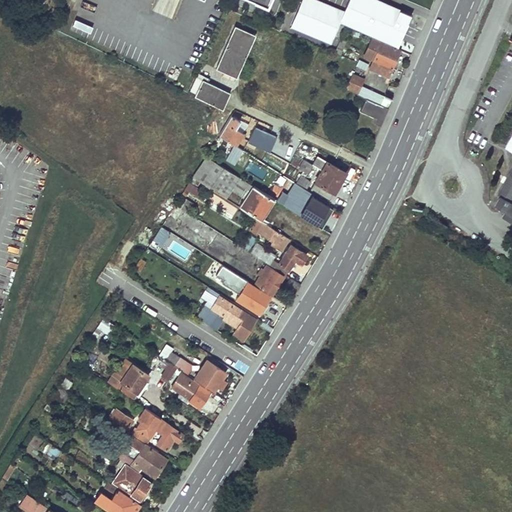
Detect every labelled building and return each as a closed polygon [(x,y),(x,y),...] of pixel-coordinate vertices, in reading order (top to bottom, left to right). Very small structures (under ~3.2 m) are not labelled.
[(156,0),(152,10),(173,19),(181,0),(156,0)] [(339,21),(339,19),(397,45),(407,21),(403,9),(381,0),(346,0),(342,11),(317,0),(301,0),(290,25),(329,42),(332,34),(340,37),(345,24),(339,21)] [(403,9),(407,21),(411,13),(403,9)] [(233,24),(215,67),(236,75),(254,33),(233,24)] [(372,60),(368,67),(387,75),(399,48),(381,39),(371,35),(361,55),(372,60)] [(340,37),(333,52),(346,57),(349,50),(342,47),(345,40),(340,37)] [(197,72),(189,89),(195,91),(201,78),(207,81),(208,77),(197,72)] [(350,72),(344,88),(364,97),(388,107),(391,98),(360,84),(363,78),(350,72)] [(195,91),(193,94),(221,108),(229,92),(228,91),(207,81),(201,78),(195,91)] [(364,97),(356,114),(380,125),(388,107),(364,97)] [(230,115),(218,135),(235,145),(242,134),(241,133),(234,129),(239,120),(230,115)] [(239,120),(234,129),(241,133),(246,124),(239,120)] [(255,127),(248,140),(267,151),(275,136),(255,127)] [(302,138),(292,133),(289,140),(299,144),(302,138)] [(506,211),(504,215),(511,219),(511,136),(506,148),(511,151),(511,169),(498,195),(501,197),(496,205),(506,211)] [(303,159),(297,167),(306,173),(312,164),(322,170),(310,188),(329,200),(346,173),(317,154),(311,164),(303,159)] [(205,155),(192,176),(225,197),(231,190),(244,198),(239,206),(256,217),(260,219),(274,198),(270,195),(253,185),(205,155)] [(312,166),(307,174),(314,177),(318,169),(312,166)] [(282,191),(276,199),(322,228),(333,208),(304,191),(305,189),(306,189),(310,182),(300,176),(288,194),(282,191)] [(258,177),(253,185),(270,195),(275,188),(258,177)] [(188,182),(181,193),(185,195),(188,191),(196,196),(200,189),(188,182)] [(188,212),(194,203),(183,197),(178,206),(188,212)] [(333,208),(322,228),(327,231),(339,212),(333,208)] [(256,217),(248,230),(254,235),(256,232),(271,242),(269,245),(280,252),(289,237),(260,219),(256,217)] [(161,226),(153,239),(162,245),(170,231),(161,226)] [(249,235),(242,246),(248,250),(255,239),(249,235)] [(256,242),(250,251),(268,263),(274,255),(256,242)] [(290,244),(278,262),(288,269),(294,259),(300,262),(305,254),(290,244)] [(214,275),(240,291),(247,281),(247,280),(221,264),(214,275)] [(259,275),(254,284),(271,295),(283,275),(266,265),(263,270),(260,268),(257,274),(259,275)] [(297,290),(301,284),(290,277),(286,283),(297,290)] [(210,279),(206,286),(213,290),(217,293),(218,293),(222,287),(210,279)] [(240,291),(236,299),(259,313),(269,296),(247,281),(240,291)] [(211,293),(205,302),(210,305),(217,293),(213,290),(211,293)] [(210,305),(200,320),(216,329),(222,319),(237,327),(233,332),(243,338),(256,318),(217,293),(210,305)] [(205,302),(196,317),(200,320),(210,305),(205,302)] [(98,325),(91,336),(96,340),(103,329),(98,325)] [(165,358),(172,347),(165,343),(158,354),(165,358)] [(171,351),(165,359),(177,367),(181,369),(186,361),(171,351)] [(107,380),(116,386),(132,397),(135,394),(144,380),(148,374),(124,358),(117,368),(116,367),(107,380)] [(164,358),(160,365),(165,368),(161,375),(168,379),(169,376),(170,377),(177,367),(165,359),(164,358)] [(206,359),(193,378),(213,391),(216,386),(221,389),(227,380),(223,376),(225,372),(206,359)] [(186,361),(181,369),(186,373),(192,364),(186,361)] [(177,367),(170,377),(187,388),(194,393),(190,399),(189,400),(199,407),(209,392),(184,376),(186,373),(181,369),(177,367)] [(64,378),(60,386),(66,390),(70,384),(67,382),(68,380),(64,378)] [(149,383),(144,380),(135,394),(139,397),(149,383)] [(66,390),(60,386),(54,395),(61,400),(67,390),(66,390)] [(190,399),(194,393),(187,388),(183,394),(190,399)] [(140,420),(131,433),(145,443),(154,430),(162,435),(156,443),(166,450),(174,439),(178,441),(183,434),(160,418),(161,417),(148,408),(148,409),(145,407),(137,418),(140,420)] [(115,408),(109,417),(126,429),(132,419),(115,408)] [(120,452),(116,457),(118,458),(122,461),(138,472),(141,467),(154,476),(166,459),(134,437),(129,444),(139,451),(134,460),(120,451),(120,452)] [(51,445),(47,450),(55,456),(59,450),(51,445)] [(11,463),(2,477),(7,480),(16,466),(11,463)] [(124,464),(112,482),(141,502),(148,492),(145,489),(151,482),(124,464)] [(99,492),(94,500),(111,511),(129,511),(130,511),(132,511),(134,511),(140,504),(103,479),(100,485),(113,494),(110,498),(99,492)] [(29,511),(53,511),(26,493),(18,504),(29,511)]
